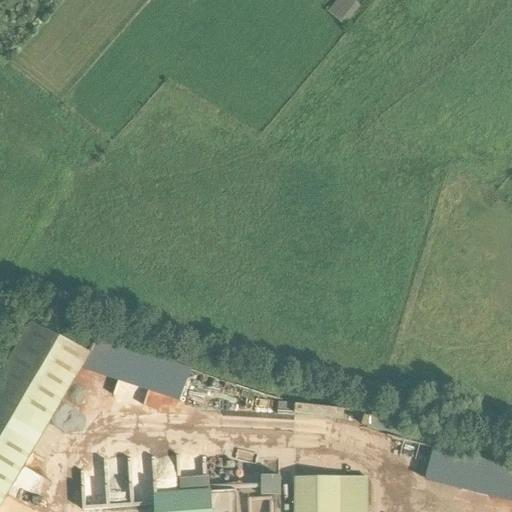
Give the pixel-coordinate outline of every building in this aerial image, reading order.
[(358,0),(339,0),(331,11),(347,23),(362,3),(358,0)] [(0,510),(91,357),(33,322),(0,377),(0,510)] [(511,461),(441,446),(433,481),(511,498),(511,461)] [(273,493),(288,494),(289,475),(274,475),(273,493)] [(369,511),(369,478),(295,479),(294,511),(369,511)] [(168,491),(168,511),(245,511),(245,489),(168,491)]
